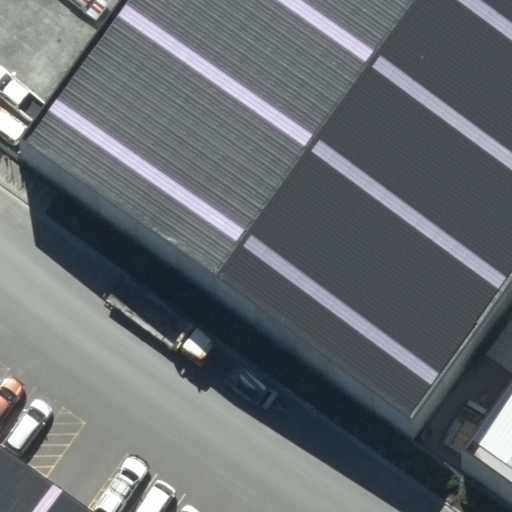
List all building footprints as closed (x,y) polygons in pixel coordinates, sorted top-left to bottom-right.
[(38,0),(0,0),(0,112),(66,19),(38,0)] [(511,300),(511,0),(139,0),(23,160),(410,440),(511,300)] [(86,284),(14,239),(0,259),(0,291),(57,331),(86,284)] [(511,393),(459,466),(511,504),(511,393)] [(0,511),(45,511),(0,480),(0,511)]
